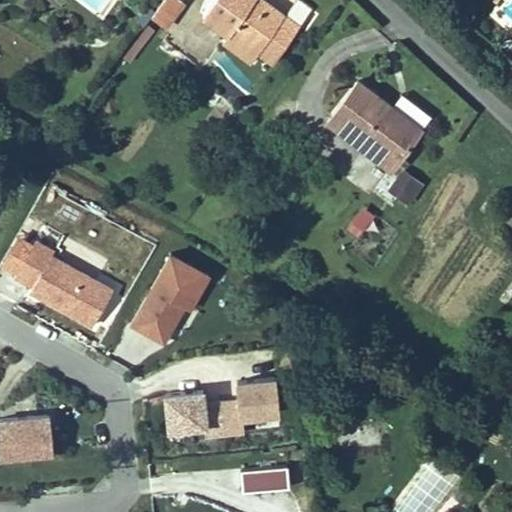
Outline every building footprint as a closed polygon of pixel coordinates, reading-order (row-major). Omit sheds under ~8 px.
[(182,7),(172,0),(167,0),(152,24),(165,33),(182,7)] [(258,51),(283,15),(259,0),(210,0),(200,15),(227,33),(219,45),(249,65),(258,51)] [(300,27),(283,15),(258,51),(275,63),(300,27)] [(153,33),(146,28),(123,60),(129,65),(153,33)] [(209,80),(236,99),(251,78),(224,59),(209,80)] [(392,172),(422,134),(358,85),(329,123),(392,172)] [(28,129),(11,119),(4,132),(21,142),(28,129)] [(409,179),(403,175),(390,195),(396,198),(409,179)] [(420,186),(409,179),(396,198),(407,206),(420,186)] [(511,204),(504,199),(488,221),(511,239),(511,204)] [(344,226),(359,233),(367,216),(353,209),(344,226)] [(14,278),(32,288),(29,294),(90,328),(113,287),(52,253),(56,246),(38,236),(14,278)] [(210,276),(171,253),(128,325),(167,348),(210,276)] [(201,392),(163,396),(166,431),(203,428),(204,437),(240,433),(239,418),(276,414),(272,380),(235,383),(237,402),(202,405),(201,392)] [(47,415),(0,420),(0,465),(53,459),(47,415)] [(383,448),(382,422),(339,422),(339,448),(383,448)] [(385,511),(427,511),(458,471),(431,451),(385,511)] [(287,488),(285,467),(239,471),(241,492),(287,488)]
